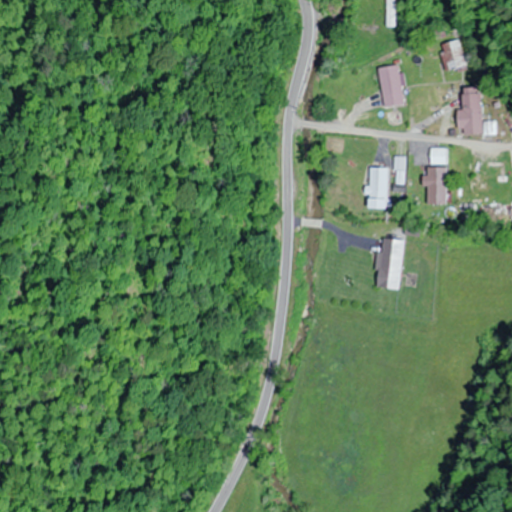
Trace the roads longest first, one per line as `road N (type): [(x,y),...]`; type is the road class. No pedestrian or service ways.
road 1 (tertiary): [(214,511),(254,431),(274,363),(285,291),(289,129),(309,30),(304,0)]
road 2 (residential): [(289,129),(511,149)]
